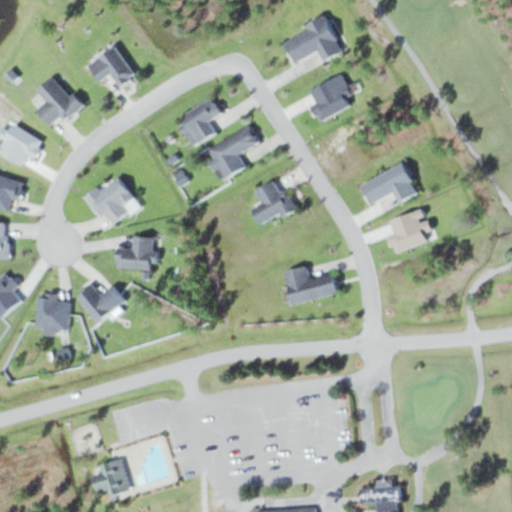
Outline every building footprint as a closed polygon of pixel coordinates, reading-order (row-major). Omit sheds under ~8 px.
[(120,85),(135,76),(115,46),(88,64),(100,82),(112,74),(120,85)] [(83,105),(73,92),(68,95),(53,76),(37,89),(47,101),(36,110),(49,125),(61,115),(65,120),(83,105)] [(182,115),(197,143),(215,133),(209,120),(221,114),(213,99),(182,115)] [(209,149),(225,178),(245,167),(238,155),(260,142),(250,125),(209,149)] [(417,193),(404,164),(361,183),(370,203),(394,193),(398,202),(417,193)] [(86,198),(99,216),(104,212),(113,223),(132,210),(128,204),(135,199),(117,175),(86,198)] [(260,225),(293,208),(277,179),(256,190),(263,203),(252,209),(260,225)] [(8,222),(0,221),(0,258),(8,259),(8,222)] [(151,268),(152,237),(133,236),(132,249),(117,248),(116,267),(151,268)] [(338,292),(334,273),(309,279),(306,266),(284,271),(292,303),(338,292)] [(131,490),(121,458),(91,467),(98,491),(108,488),(110,497),(131,490)] [(378,511),(397,511),(397,502),(401,502),(401,486),(361,487),(361,503),(378,503),(378,511)]
